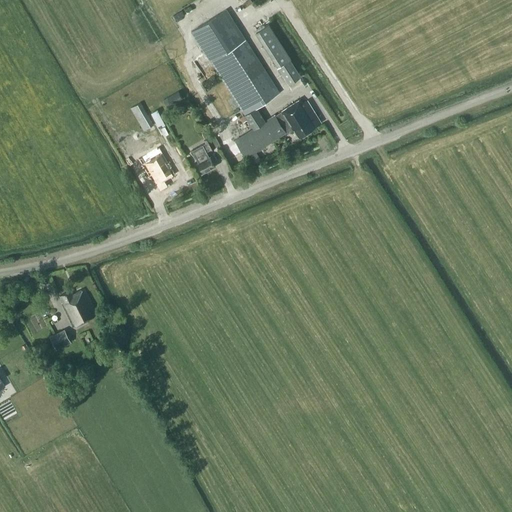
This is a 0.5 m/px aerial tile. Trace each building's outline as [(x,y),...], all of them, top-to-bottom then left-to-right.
[(211,61),(254,128),(235,140),(246,157),(286,132),(287,135),(295,130),(299,136),(314,127),(311,121),(317,117),(308,104),(304,106),(299,99),(281,110),(282,111),(275,116),(274,115),(265,121),(256,107),(279,93),(226,9),(192,31),(211,62),(211,61)] [(278,68),(278,67),(289,83),(300,76),(290,60),(291,60),(269,25),(256,33),(278,68)] [(178,91),(163,99),(167,107),(182,99),(178,91)] [(130,108),(143,130),(153,125),(140,102),(130,108)] [(210,151),(216,147),(210,137),(204,140),(206,143),(192,150),(198,163),(203,173),(215,167),(210,157),(207,152),(210,150),(210,151)] [(156,181),(161,190),(169,185),(166,181),(176,175),(171,165),(175,163),(169,154),(165,157),(160,147),(139,160),(153,182),(156,181)] [(256,152),(249,156),(254,164),(261,160),(256,152)] [(71,291),(59,296),(75,327),(89,320),(89,319),(95,316),(83,291),(81,292),(81,291),(76,293),(77,294),(73,296),(71,291)] [(40,313),(25,321),(33,335),(48,327),(40,313)] [(50,336),(57,350),(71,342),(64,329),(50,336)]
